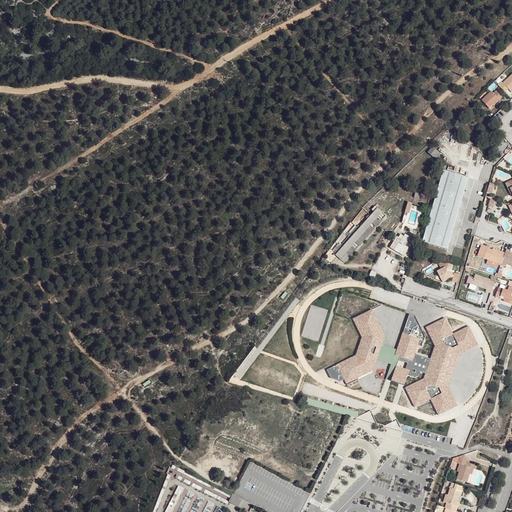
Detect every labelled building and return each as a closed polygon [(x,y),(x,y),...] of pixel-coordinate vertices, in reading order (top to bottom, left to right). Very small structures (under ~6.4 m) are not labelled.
[(501,82),(497,85),(504,92),(508,89),(510,91),(511,88),(511,74),(502,83),(501,82)] [(494,101),(496,102),(498,100),(501,97),(495,91),(492,94),(490,91),(480,101),(487,107),(491,104),(494,101)] [(437,152),(432,147),(427,152),(432,158),(437,152)] [(443,171),(422,243),(447,250),(467,178),(455,175),(443,171)] [(373,211),(333,257),(337,261),(378,216),(373,211)] [(395,242),(392,249),(408,257),(411,251),(411,248),(409,247),(408,246),(412,238),(407,235),(406,238),(402,236),(401,239),(397,238),(396,240),(395,242)] [(497,264),(501,265),(505,253),(497,251),(496,253),(492,251),(489,250),(487,250),(484,259),(488,261),(497,264)] [(505,253),(501,265),(505,266),(506,265),(510,266),(511,264),(511,255),(509,254),(510,253),(505,252),(505,253)] [(446,270),(445,270),(444,270),(444,268),(443,268),(443,267),(442,266),(438,268),(440,272),(436,274),(442,285),(447,283),(450,281),(451,275),(446,274),(446,270)] [(447,268),(445,270),(446,270),(446,274),(451,275),(453,267),(448,266),(447,268)] [(486,292),(491,294),(497,277),(492,275),(490,280),(475,276),(471,285),(479,288),(483,289),(486,290),(486,292)] [(498,298),(501,299),(501,298),(506,299),(507,298),(511,299),(510,301),(511,301),(511,287),(509,287),(507,292),(499,289),(496,298),(498,298)] [(372,309),(353,318),(362,337),(356,355),(337,365),(346,384),(373,371),(377,361),(385,337),(372,309)] [(387,340),(385,337),(377,361),(391,365),(387,379),(393,381),(397,368),(399,361),(408,364),(406,370),(409,371),(408,375),(417,378),(419,372),(426,374),(431,360),(416,355),(418,347),(421,348),(425,338),(414,316),(410,315),(397,352),(384,347),(387,340)] [(452,333),(444,317),(426,326),(435,347),(431,360),(426,374),(425,379),(405,390),(414,407),(430,400),(437,415),(457,405),(448,387),(459,355),(479,346),(468,325),(452,333)] [(397,368),(393,381),(391,385),(404,389),(408,375),(409,371),(406,370),(397,368)] [(357,417),(358,411),(308,398),(306,404),(357,417)] [(461,467),(460,471),(457,478),(467,482),(470,473),(472,467),(474,467),(477,468),(478,466),(478,464),(467,460),(466,465),(462,463),(461,467)] [(461,490),(462,485),(455,483),(453,488),(450,487),(444,506),(446,507),(449,508),(455,510),(457,505),(459,506),(460,504),(460,502),(457,500),(459,495),(460,495),(461,490)] [(251,504),(242,499),(238,507),(247,511),(251,504)]
